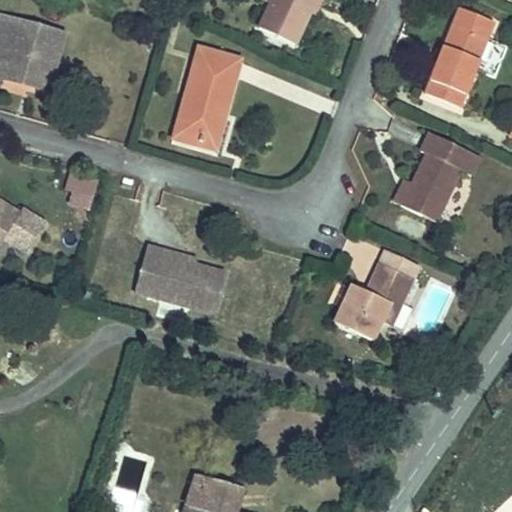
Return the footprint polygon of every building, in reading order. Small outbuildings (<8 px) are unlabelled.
[(301,50),(316,19),(324,0),(280,0),(265,34),(301,50)] [(324,0),(316,19),(322,21),(332,0),(324,0)] [(463,115),(483,70),(475,67),(484,46),(492,49),(499,32),(464,18),(429,102),(463,115)] [(9,22),(0,55),(0,73),(39,84),(37,92),(54,97),(70,39),(9,22)] [(475,67),(483,70),(492,49),(484,46),(475,67)] [(208,53),(182,138),(219,149),(229,113),(235,114),(248,66),(208,53)] [(39,84),(0,73),(0,81),(37,92),(39,84)] [(416,196),(406,218),(441,234),(464,185),(472,189),(482,167),(430,143),(419,166),(428,170),(416,196)] [(93,198),(97,183),(88,180),(81,195),(93,198)] [(147,192),(149,184),(140,181),(138,189),(147,192)] [(104,216),(112,187),(97,183),(93,198),(89,212),(104,216)] [(397,215),(406,218),(416,196),(407,192),(397,215)] [(30,217),(0,200),(0,211),(25,226),(30,217)] [(30,217),(25,226),(0,211),(0,259),(5,262),(14,247),(38,261),(56,230),(31,215),(30,217)] [(219,321),(230,281),(177,266),(179,259),(155,252),(141,298),(219,321)] [(421,282),(423,277),(390,262),(384,275),(408,286),(412,278),(421,282)] [(378,350),(386,333),(392,321),(407,315),(421,282),(412,278),(408,286),(384,275),(371,303),(356,297),(340,334),(378,350)] [(392,321),(386,333),(397,337),(407,315),(392,321)] [(211,478),(200,511),(244,511),(250,490),(211,478)]
